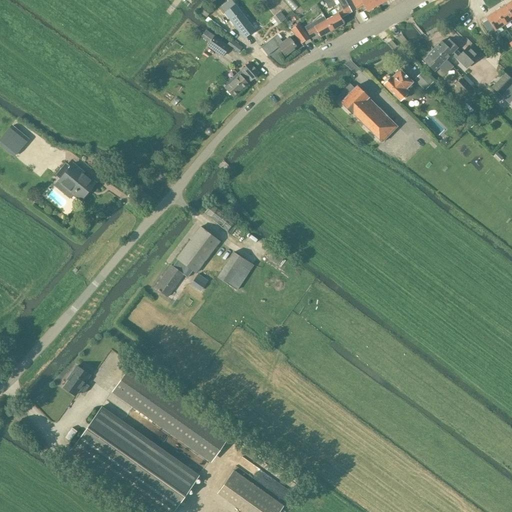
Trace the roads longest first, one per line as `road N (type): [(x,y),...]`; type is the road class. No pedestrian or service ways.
road 1 (unclassified): [(419,0),(260,95),(0,383)]
road 2 (track): [(157,511),(26,419),(1,382)]
